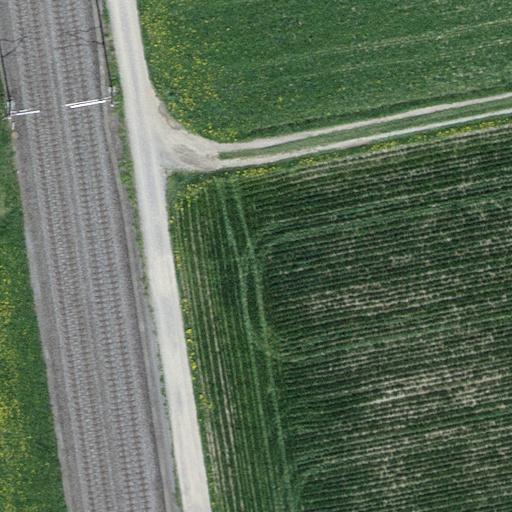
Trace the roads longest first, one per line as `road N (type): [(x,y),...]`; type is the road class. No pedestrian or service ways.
road 1 (track): [(121,0),(200,511)]
road 2 (track): [(511,105),(210,163),(139,118)]
